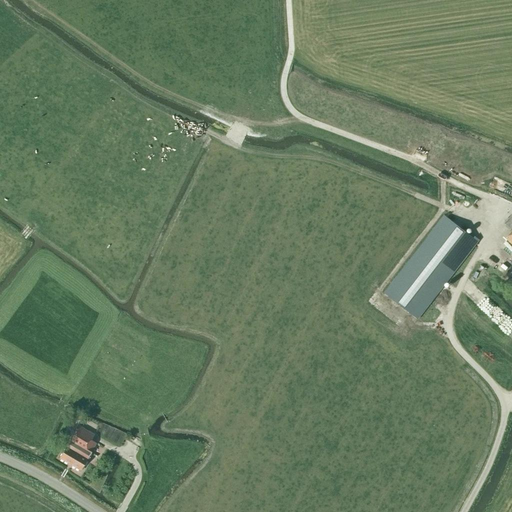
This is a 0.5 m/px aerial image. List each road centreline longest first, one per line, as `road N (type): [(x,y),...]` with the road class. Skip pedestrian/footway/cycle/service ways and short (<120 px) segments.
road 1 (unknown): [(506,407),(456,351),(448,325),(497,221)]
road 2 (unclassified): [(464,511),(511,402)]
